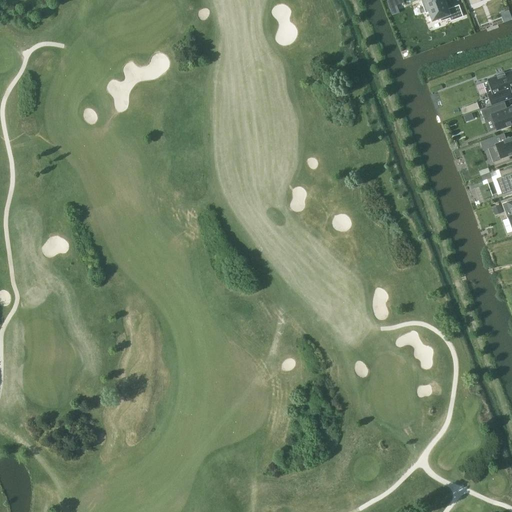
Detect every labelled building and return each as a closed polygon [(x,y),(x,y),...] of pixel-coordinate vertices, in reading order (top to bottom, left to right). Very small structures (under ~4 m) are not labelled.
[(449,0),(420,0),(430,25),(436,23),(437,26),(448,22),(449,25),(468,18),(461,0),(457,0),(450,3),(449,0)] [(491,105),(511,97),(511,92),(511,89),(511,88),(511,69),(511,70),(486,79),(487,81),(483,83),(491,105)] [(477,102),(461,108),(463,114),(480,108),(477,102)] [(504,102),(481,110),(485,120),(492,118),(496,130),(511,124),(511,105),(506,107),(504,102)] [(464,115),(466,121),(473,119),(471,113),(464,115)] [(505,139),(503,134),(481,142),(484,148),(496,144),(501,156),(509,153),(510,156),(511,154),(511,136),(505,139)] [(501,175),(496,177),(501,192),(511,187),(511,164),(499,169),(501,175)] [(511,199),(501,203),(506,217),(507,217),(511,229),(511,199)] [(500,204),(492,207),(495,215),(502,212),(500,204)]
